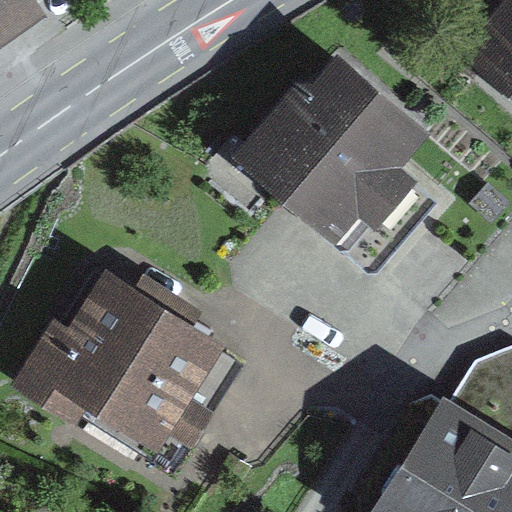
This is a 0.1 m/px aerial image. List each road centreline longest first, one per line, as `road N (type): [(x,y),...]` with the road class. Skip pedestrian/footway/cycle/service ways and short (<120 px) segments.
road 1 (residential): [(511,323),(430,355),(317,511)]
road 2 (secondary): [(0,156),(231,0)]
